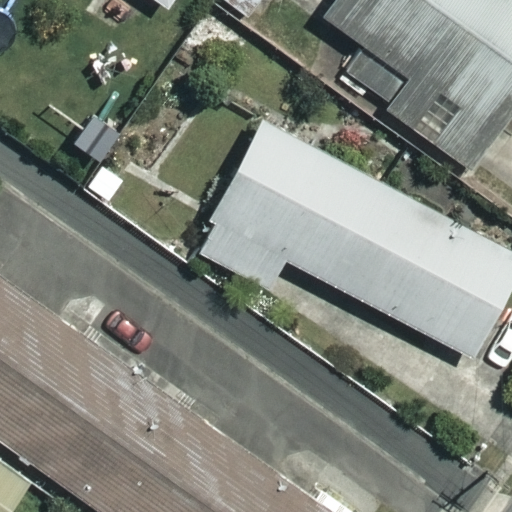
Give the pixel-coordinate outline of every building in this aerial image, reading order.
[(182,0),(157,0),(174,12),(182,0)] [(269,0),(228,0),(227,2),(255,21),(269,0)] [(511,2),(509,0),(346,0),(333,19),(369,46),(346,77),(474,170),(511,118),(511,2)] [(245,46),(199,17),(175,56),(221,84),(245,46)] [(511,311),(511,252),(272,126),(205,255),(278,293),(293,264),(484,364),(511,311)] [(92,150),(69,180),(111,212),(134,182),(92,150)] [(0,439),(47,473),(102,511),(334,511),(0,276),(0,439)] [(0,511),(19,511),(47,473),(0,439),(0,511)]
